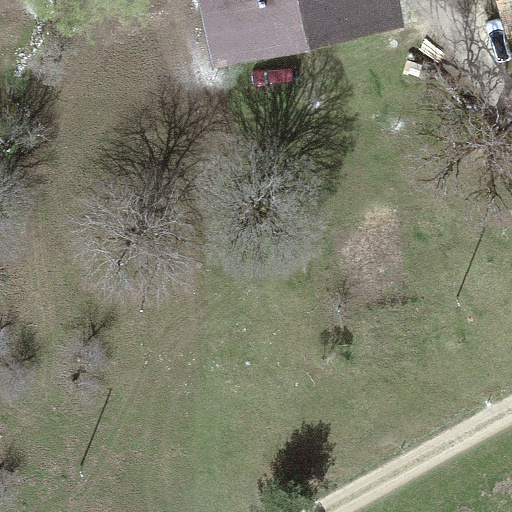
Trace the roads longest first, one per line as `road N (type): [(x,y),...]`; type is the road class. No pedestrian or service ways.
road 1 (track): [(326,511),(511,412)]
road 2 (track): [(511,117),(495,105),(462,0)]
